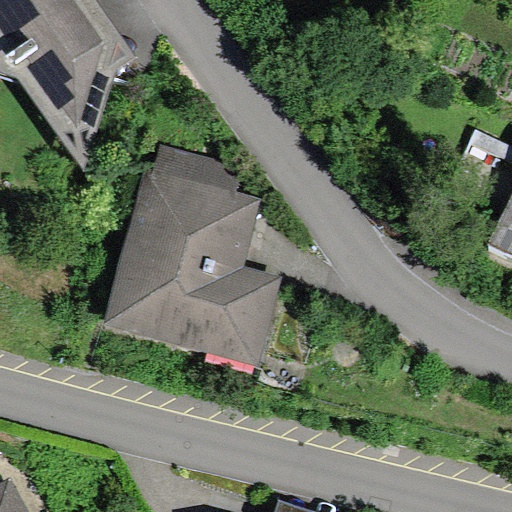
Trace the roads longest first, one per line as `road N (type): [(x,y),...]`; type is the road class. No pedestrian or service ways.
road 1 (residential): [(511,503),(0,375)]
road 2 (residential): [(511,363),(407,314),(173,0)]
